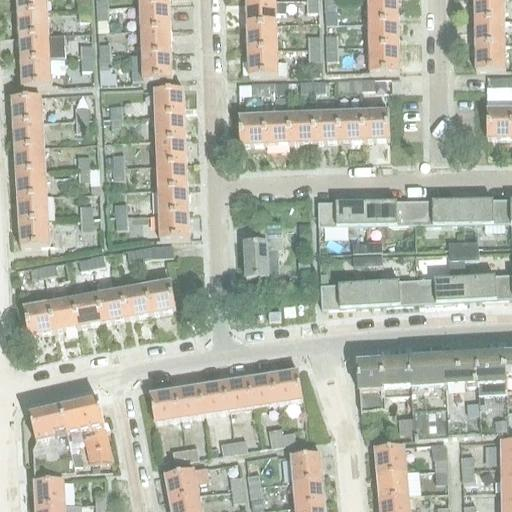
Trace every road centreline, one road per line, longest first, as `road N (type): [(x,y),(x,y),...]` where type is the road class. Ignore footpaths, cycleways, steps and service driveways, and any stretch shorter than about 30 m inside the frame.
road 1 (residential): [(216,186),(441,182)]
road 2 (residential): [(316,344),(511,332)]
road 3 (residential): [(208,0),(216,186)]
road 4 (residential): [(441,182),(437,0)]
road 5 (residential): [(353,511),(348,447),(316,344)]
road 6 (residential): [(216,186),(223,357)]
road 7 (residential): [(120,373),(143,511)]
road 8 (residential): [(3,400),(120,373)]
